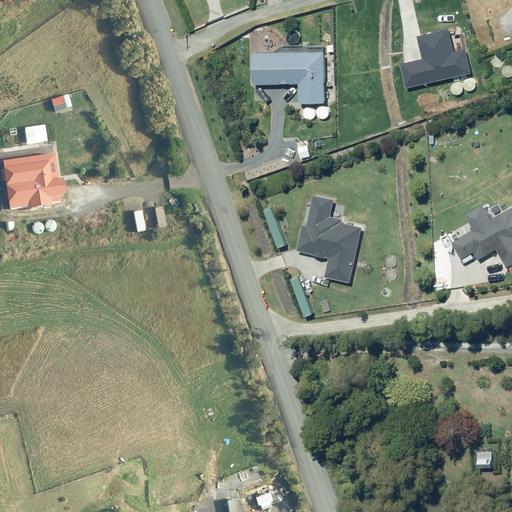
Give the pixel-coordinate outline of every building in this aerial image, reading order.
[(402,62),(407,87),(472,73),(467,48),(454,51),(449,28),(421,34),(426,57),(402,62)] [(250,37),(238,37),(237,49),(249,49),(250,37)] [(326,50),(254,52),(255,83),(301,82),(301,101),(327,100),(326,50)] [(360,56),(362,65),(370,63),(368,54),(360,56)] [(360,79),(352,80),(353,90),(361,89),(360,79)] [(68,98),(53,102),(57,117),(72,113),(68,98)] [(55,158),(3,161),(6,210),(28,208),(28,210),(50,209),(50,204),(60,203),(60,197),(64,197),(62,179),(56,179),(55,158)] [(328,202),(299,196),(287,255),(321,261),(317,279),(352,286),(363,232),(323,224),(328,202)] [(487,205),(459,219),(470,231),(448,242),(455,256),(472,258),(495,253),(501,267),(511,260),(511,209),(495,218),(487,205)] [(163,206),(154,207),(157,229),(166,228),(163,206)] [(135,210),(125,210),(126,232),(136,231),(135,210)] [(493,451),(479,451),(479,468),(493,468),(493,451)]
